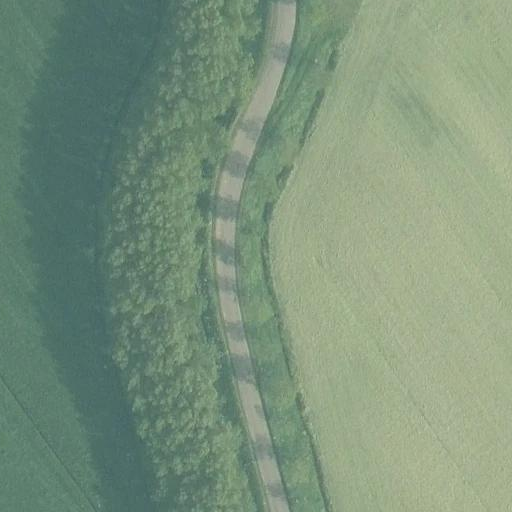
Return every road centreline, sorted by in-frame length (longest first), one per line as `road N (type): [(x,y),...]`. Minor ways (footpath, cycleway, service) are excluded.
road 1 (unclassified): [(277,511),(219,249),(229,160),(273,63),(281,0)]
road 2 (track): [(229,160),(281,107),(338,0)]
